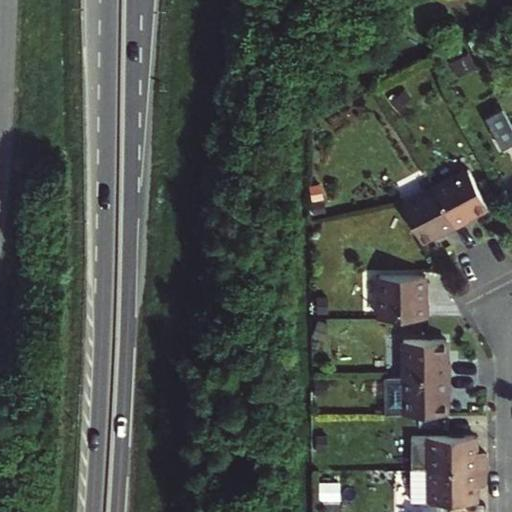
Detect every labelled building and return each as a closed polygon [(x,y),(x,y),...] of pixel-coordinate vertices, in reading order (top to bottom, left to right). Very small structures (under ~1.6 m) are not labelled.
[(511,118),(507,108),(495,113),(508,142),(511,140),(511,118)] [(437,186),(459,228),(471,221),(469,218),(490,207),(470,169),(437,186)] [(404,203),(424,241),(444,231),(446,234),(459,228),(437,186),(404,203)] [(428,275),(382,276),(382,318),(431,317),(431,302),(428,302),(428,275)] [(449,340),(406,340),(407,377),(454,376),(454,362),(450,362),(449,340)] [(454,376),(407,377),(407,414),(450,414),(450,391),(454,391),(454,376)] [(416,469),(490,468),(490,454),(487,451),(479,451),(478,436),(416,437),(416,469)] [(490,468),(416,469),(417,502),(432,501),(479,501),(479,486),(487,486),(490,483),(490,468)]
